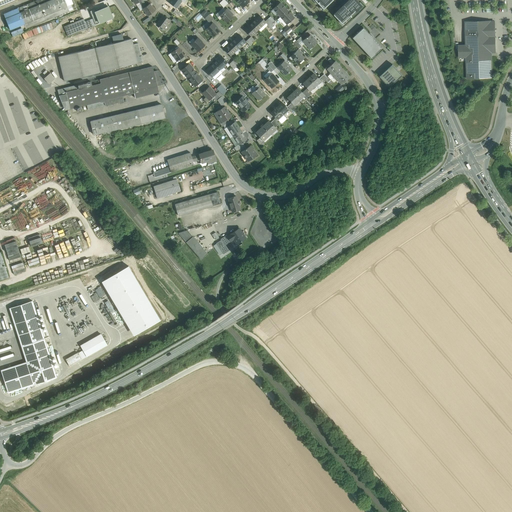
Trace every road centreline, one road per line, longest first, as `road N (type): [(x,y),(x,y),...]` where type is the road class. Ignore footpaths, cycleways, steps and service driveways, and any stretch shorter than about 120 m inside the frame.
road 1 (unclassified): [(368,511),(254,377),(221,364),(73,429),(24,467),(6,465)]
road 2 (secondary): [(368,226),(180,349),(70,406)]
road 3 (residential): [(121,0),(252,189),(274,195),(330,173),(361,175)]
road 4 (track): [(405,511),(269,352)]
road 5 (tertiary): [(334,43),(379,105),(378,135),(361,175)]
road 6 (primary): [(417,0),(454,130)]
